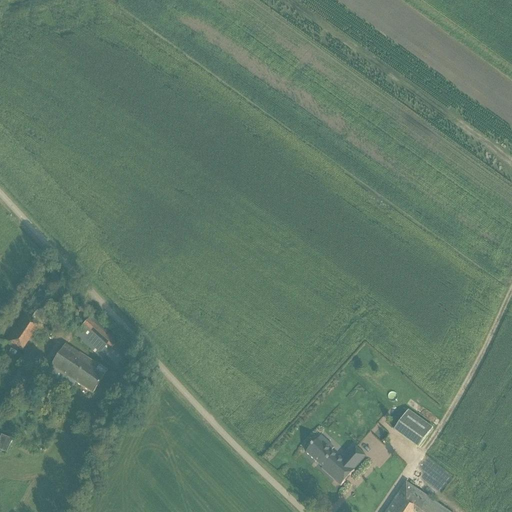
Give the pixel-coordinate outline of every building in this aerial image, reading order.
[(25,314),(5,340),(4,342),(15,351),(16,349),(21,353),(34,334),(40,339),(47,330),(41,326),(47,317),(34,308),(28,316),(25,314)] [(74,335),(102,360),(105,357),(115,365),(125,355),(115,345),(118,342),(90,318),(74,335)] [(52,367),(43,381),(47,384),(58,390),(59,389),(64,392),(66,390),(69,392),(75,382),(92,394),(102,380),(107,371),(95,363),(94,365),(64,345),(59,354),(50,366),(52,367)] [(101,429),(112,435),(122,418),(112,411),(101,429)] [(433,429),(408,411),(394,431),(419,449),(433,429)] [(0,453),(6,457),(12,444),(1,439),(0,441),(0,453)] [(319,440),(318,440),(306,454),(322,469),(321,470),(340,487),(354,471),(366,457),(355,448),(343,462),(339,458),(338,459),(331,452),(334,449),(327,443),(321,449),(316,444),(319,440)] [(406,484),(386,511),(446,511),(434,503),(419,493),(406,484)]
